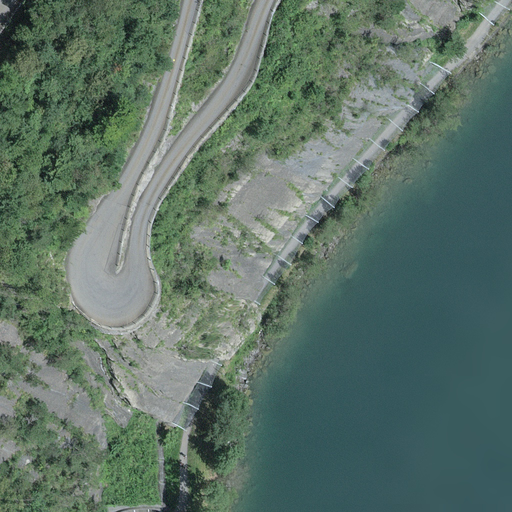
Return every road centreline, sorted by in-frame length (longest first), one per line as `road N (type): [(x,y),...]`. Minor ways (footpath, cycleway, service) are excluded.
road 1 (unclassified): [(265,0),(238,76),(147,200),(134,286),(112,298),(94,289),(89,258),(156,120),(190,0)]
road 2 (tertiary): [(174,0),(132,248),(135,511)]
